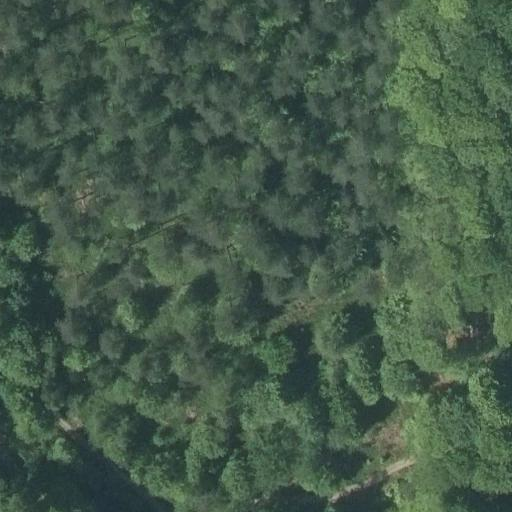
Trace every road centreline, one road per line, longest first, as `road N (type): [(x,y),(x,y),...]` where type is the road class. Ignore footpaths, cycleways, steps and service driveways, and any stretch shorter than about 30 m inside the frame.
road 1 (track): [(484,511),(449,0)]
road 2 (track): [(511,488),(480,454),(446,451),(328,498),(224,511)]
road 3 (track): [(161,511),(70,434),(39,385),(0,354)]
